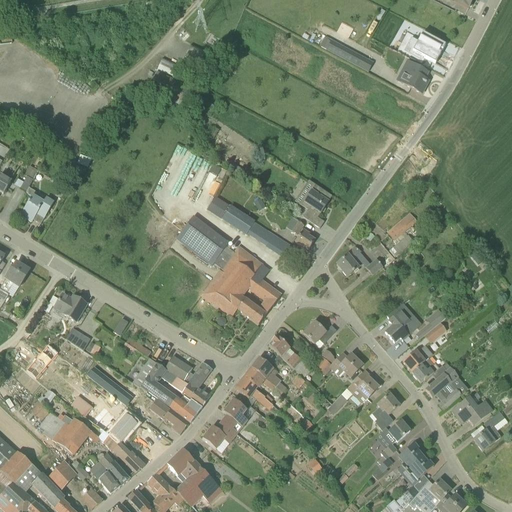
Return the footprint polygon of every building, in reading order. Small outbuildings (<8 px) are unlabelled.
[(472,5),(471,4),(472,2),(472,0),(454,0),(453,2),(468,10),(469,8),(470,8),(471,7),(472,6),(472,5)] [(445,47),(422,35),(413,53),(435,64),(445,47)] [(211,54),(191,45),(182,65),(202,74),(211,54)] [(364,72),(368,65),(336,48),(332,55),(364,72)] [(175,81),(181,67),(163,58),(156,72),(175,81)] [(407,62),(402,71),(409,75),(404,86),(421,95),(428,82),(424,80),(427,73),(407,62)] [(194,92),(174,82),(156,74),(147,92),(185,110),(194,92)] [(82,177),(87,157),(79,155),(74,175),(82,177)] [(35,178),(37,169),(28,167),(26,176),(35,178)] [(0,194),(1,194),(3,195),(10,183),(0,176),(0,194)] [(26,193),(29,188),(33,181),(27,178),(20,190),(26,193)] [(317,219),(332,197),(315,186),(303,203),(316,211),(308,222),(319,230),(324,223),(317,219)] [(54,204),(46,199),(43,204),(32,197),(20,216),(32,223),(37,214),(45,218),(54,204)] [(215,199),(207,213),(278,254),(286,240),(215,199)] [(376,261),(366,270),(372,277),(384,267),(386,269),(393,263),(392,263),(395,260),(394,258),(413,243),(407,236),(413,231),(411,228),(417,223),(409,214),(386,233),(397,246),(385,255),(388,258),(386,260),(377,249),(371,255),(376,261)] [(228,245),(193,218),(176,240),(211,267),(213,264),(221,270),(202,296),(219,308),(222,310),(232,317),(237,311),(258,327),(281,297),(261,282),(269,272),(238,249),(234,254),(226,248),(228,245)] [(303,227),(298,223),(292,233),(299,238),(295,244),(307,252),(314,241),(308,237),(309,235),(301,230),(303,227)] [(353,263),(360,254),(360,253),(354,249),(348,257),(336,266),(347,279),(358,269),(353,263)] [(18,288),(28,272),(15,264),(5,280),(6,280),(0,289),(0,310),(9,296),(7,295),(13,285),(18,288)] [(76,324),(86,306),(73,298),(71,301),(62,296),(54,310),(76,324)] [(414,336),(418,342),(445,320),(438,311),(426,321),(429,325),(414,336)] [(409,323),(407,320),(400,313),(388,323),(392,327),(385,334),(394,344),(400,340),(402,343),(408,337),(402,330),(409,323)] [(113,334),(121,338),(129,324),(122,320),(113,334)] [(314,346),(319,341),(323,346),(336,332),(331,327),(325,334),(314,323),(303,335),(314,346)] [(424,338),(430,345),(446,332),(440,325),(424,338)] [(66,341),(85,352),(92,340),(72,329),(66,341)] [(268,347),(293,370),(303,379),(311,371),(294,356),(291,359),(286,354),(289,350),(277,338),(271,344),(268,347)] [(125,344),(147,359),(151,354),(129,339),(125,344)] [(91,343),(88,352),(98,355),(101,347),(91,343)] [(420,349),(410,358),(402,365),(411,375),(428,360),(432,356),(424,347),(421,350),(420,349)] [(325,351),(320,356),(328,364),(333,359),(325,351)] [(350,379),(355,374),(362,367),(351,356),(347,359),(342,354),(331,366),(329,368),(334,374),(339,369),(350,379)] [(187,387),(193,378),(189,375),(192,370),(172,358),(164,371),(176,379),(187,387)] [(259,359),(250,370),(264,381),(265,380),(276,388),(276,389),(282,394),(286,389),(279,384),(281,382),(274,377),(277,373),(259,359)] [(323,374),(329,368),(331,366),(322,359),(315,367),(323,374)] [(428,360),(411,375),(420,386),(432,376),(437,382),(444,376),(443,375),(450,369),(445,364),(439,370),(435,365),(433,366),(428,360)] [(169,408),(175,400),(158,387),(163,380),(171,387),(176,379),(164,371),(157,365),(142,388),(148,392),(169,408)] [(203,365),(193,378),(187,387),(182,394),(181,395),(189,401),(197,390),(211,371),(203,365)] [(436,396),(442,403),(438,407),(443,412),(461,396),(456,391),(448,398),(442,391),(450,384),(450,385),(457,379),(450,369),(443,375),(444,376),(437,382),(425,392),(432,399),(436,396)] [(264,381),(250,370),(242,381),(256,392),(262,384),(273,392),(276,389),(276,388),(265,380),(264,381)] [(379,389),(381,387),(381,386),(371,376),(370,376),(369,376),(364,372),(350,387),(346,391),(361,405),(366,400),(367,400),(378,389),(379,389)] [(176,379),(171,387),(182,394),(187,387),(176,379)] [(265,399),(256,392),(242,381),(235,390),(248,401),(251,397),(266,409),(270,405),(265,400),(265,399)] [(202,393),(197,390),(189,401),(191,402),(201,410),(211,396),(204,390),(202,393)] [(48,392),(45,401),(51,403),(54,394),(48,392)] [(117,402),(109,395),(105,400),(113,407),(117,402)] [(267,396),(265,399),(265,400),(270,405),(276,410),(279,407),(267,396)] [(388,417),(391,414),(399,407),(389,396),(377,406),(379,409),(374,413),(381,421),(376,426),(382,433),(386,430),(393,422),(388,417)] [(340,397),(327,411),(333,416),(346,403),(340,397)] [(485,403),(480,407),(477,410),(469,399),(451,413),(462,426),(468,421),(473,427),(492,413),(485,403)] [(172,430),(180,436),(189,426),(156,400),(149,410),(164,422),(166,419),(174,426),(172,430)] [(202,410),(201,410),(191,402),(186,408),(175,400),(169,408),(190,424),(202,410)] [(226,416),(221,423),(236,436),(248,422),(242,417),(247,412),(233,401),(223,414),(226,416)] [(506,416),(511,410),(511,403),(503,411),(506,416)] [(286,409),(299,420),(302,416),(290,405),(286,409)] [(92,410),(85,419),(94,426),(109,436),(120,445),(137,426),(125,416),(116,427),(92,410)] [(74,421),(73,423),(68,430),(50,414),(39,428),(46,432),(43,436),(72,457),(86,438),(96,446),(100,440),(74,421)] [(485,432),(480,436),(473,441),(482,453),(501,438),(493,428),(504,420),(499,414),(484,426),(488,432),(486,433),(485,432)] [(377,463),(381,466),(386,461),(396,452),(391,446),(396,442),(397,443),(410,432),(401,422),(388,433),(386,430),(382,433),(380,435),(391,446),(380,455),(383,457),(377,463)] [(236,436),(221,423),(215,430),(212,428),(202,441),(216,451),(224,441),(229,445),(236,436)] [(124,463),(135,475),(136,475),(144,467),(143,468),(131,455),(130,456),(119,447),(120,445),(109,436),(102,443),(113,454),(124,463)] [(0,472),(15,486),(32,467),(0,438),(0,472)] [(417,452),(418,450),(414,445),(398,459),(403,465),(397,471),(401,476),(422,458),(417,452)] [(166,466),(177,477),(184,484),(175,493),(191,508),(203,497),(210,504),(222,492),(209,478),(182,451),(166,466)] [(120,489),(129,481),(114,464),(113,464),(106,456),(104,457),(103,456),(99,456),(96,459),(98,462),(99,462),(115,480),(114,481),(120,489)] [(433,468),(429,462),(427,464),(422,458),(401,476),(405,480),(411,475),(417,481),(433,468)] [(387,460),(386,461),(381,466),(377,470),(382,475),(392,465),(387,460)] [(73,472),(78,467),(79,466),(75,461),(68,468),(73,472)] [(308,466),(316,476),(323,471),(315,461),(308,466)] [(41,475),(32,486),(54,511),(55,511),(71,511),(68,509),(69,508),(63,502),(65,500),(59,494),(76,477),(63,464),(47,481),(41,475)] [(324,470),(333,480),(337,477),(327,466),(324,470)] [(88,476),(78,467),(73,472),(82,482),(88,476)] [(92,475),(97,481),(110,497),(120,489),(114,481),(108,475),(107,475),(101,468),(92,475)] [(153,505),(150,509),(153,511),(164,511),(174,503),(178,507),(182,503),(156,476),(147,484),(147,485),(161,497),(153,504),(153,505)] [(431,511),(437,507),(447,496),(450,492),(439,481),(429,492),(427,495),(422,490),(418,494),(408,506),(413,510),(420,502),(431,511)] [(43,511),(15,486),(0,498),(0,508),(3,511),(26,511),(28,511),(43,511)] [(418,494),(413,488),(388,510),(389,511),(402,511),(408,506),(418,494)] [(81,500),(91,511),(102,502),(91,491),(81,500)] [(148,507),(136,494),(129,500),(139,511),(153,511),(150,509),(148,507)] [(447,496),(437,507),(442,511),(461,511),(466,507),(454,496),(451,500),(447,496)]
